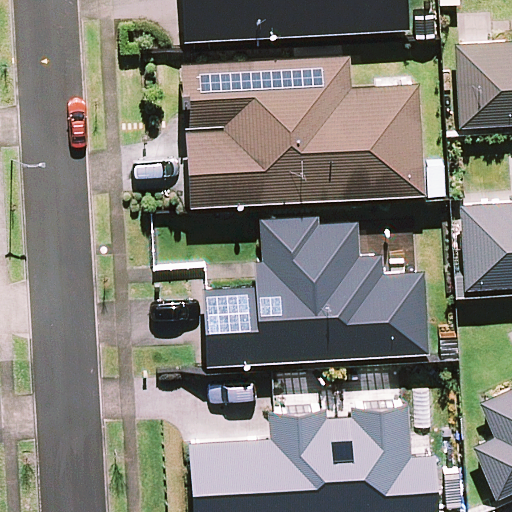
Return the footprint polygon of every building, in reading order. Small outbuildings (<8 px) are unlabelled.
[(186,0),(189,34),(411,20),(409,0),(186,0)] [(511,36),(447,40),(452,121),(511,117),(511,36)] [(419,186),(413,80),(344,84),(342,51),(175,60),(182,199),(419,186)] [(511,196),(454,200),(459,279),(511,275),(511,196)] [(352,216),(255,218),(256,281),(198,283),(199,352),(421,347),(419,268),(353,269),(352,216)] [(511,378),(474,396),(489,427),(466,438),(490,491),(511,480),(511,378)]
